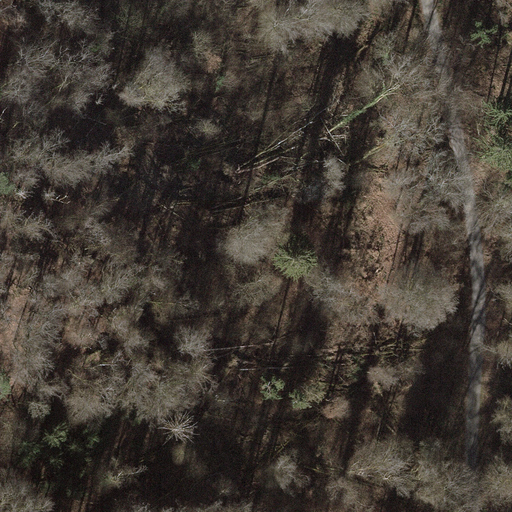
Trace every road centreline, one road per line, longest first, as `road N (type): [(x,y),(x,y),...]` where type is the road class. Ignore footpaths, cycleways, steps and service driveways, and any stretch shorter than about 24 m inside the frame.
road 1 (track): [(474,511),(469,475),(480,297),(461,146),(428,0)]
road 2 (track): [(385,0),(300,283),(247,381),(239,454)]
